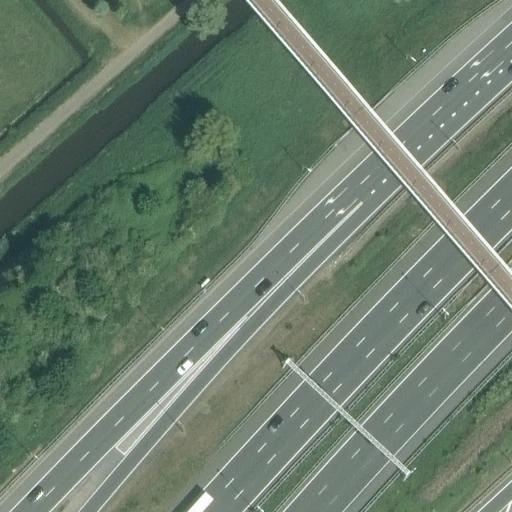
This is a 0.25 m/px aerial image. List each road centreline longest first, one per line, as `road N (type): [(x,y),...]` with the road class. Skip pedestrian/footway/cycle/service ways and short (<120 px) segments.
road 1 (motorway): [(356,198),(31,511)]
road 2 (motorway): [(511,199),(214,511)]
road 3 (motorway): [(356,198),(88,511)]
road 4 (motorway): [(315,511),(511,305)]
road 5 (track): [(0,172),(195,0)]
road 6 (motorway): [(511,58),(356,198)]
